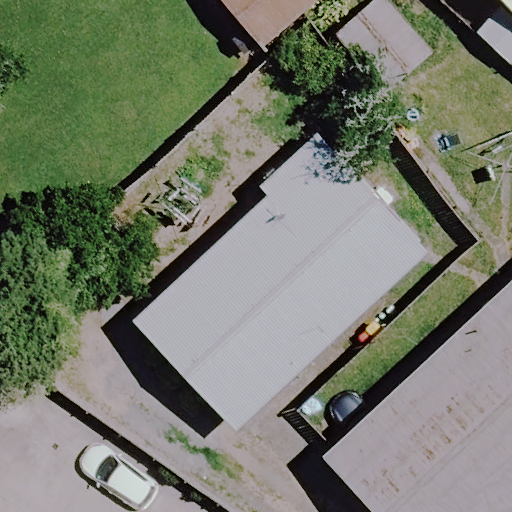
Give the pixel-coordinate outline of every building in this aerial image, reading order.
[(323,0),(215,0),(259,53),(323,0)] [(431,53),(377,0),(376,0),(329,47),(383,101),(431,53)] [(511,0),(495,0),(511,18),(511,0)] [(427,255),(321,145),(132,328),(238,437),(427,255)] [(511,511),(511,264),(483,291),(313,448),(371,511),(511,511)] [(74,511),(113,459),(0,376),(0,487),(33,511),(74,511)]
